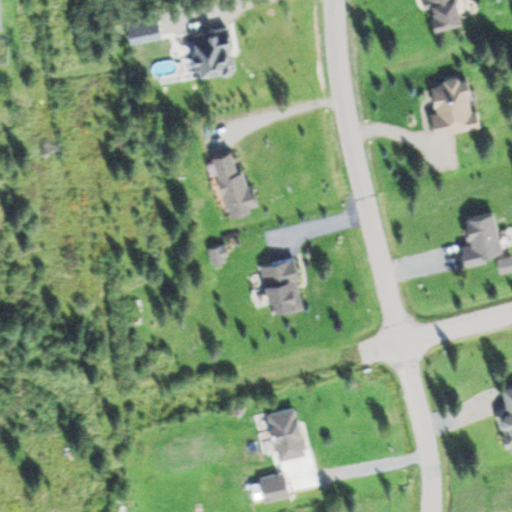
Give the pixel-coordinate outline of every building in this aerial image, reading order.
[(460,0),(433,0),(433,16),(460,17),(460,0)] [(137,36),(163,33),(162,19),(135,21),(137,36)] [(229,28),(197,34),(204,73),(237,67),(229,28)] [(441,127),(481,120),(479,104),(474,104),(469,74),(433,80),(441,127)] [(238,149),(218,155),(234,210),(255,204),(238,149)] [(505,245),(497,206),(470,212),(476,237),(467,239),(470,253),(505,245)] [(278,306),(308,300),(297,254),(267,261),(278,306)] [(284,451),(309,446),(301,403),(275,407),(284,451)] [(269,470),(268,489),(291,490),(292,471),(269,470)]
